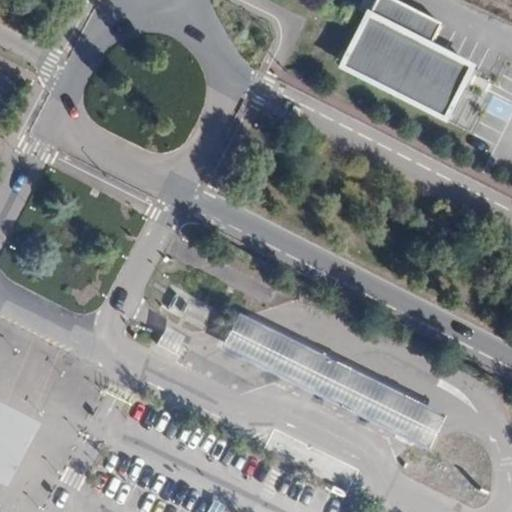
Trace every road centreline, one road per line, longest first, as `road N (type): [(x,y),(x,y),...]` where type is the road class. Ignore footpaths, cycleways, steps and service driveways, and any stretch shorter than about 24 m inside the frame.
road 1 (unclassified): [(179,176),(198,204),(511,362)]
road 2 (unclassified): [(511,216),(231,78)]
road 3 (unclassified): [(72,79),(59,113),(67,138),(179,176)]
road 4 (unknown): [(0,482),(35,403),(35,390),(0,364)]
